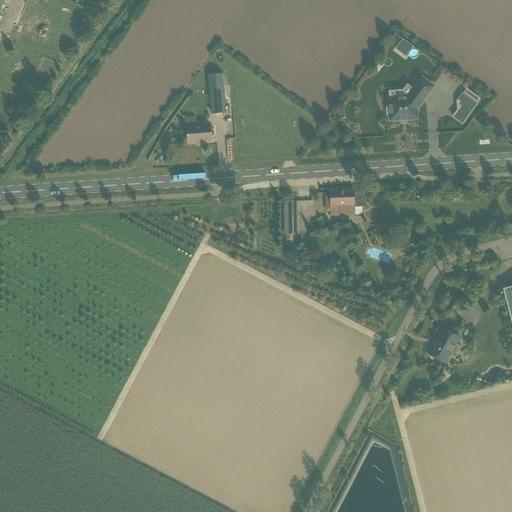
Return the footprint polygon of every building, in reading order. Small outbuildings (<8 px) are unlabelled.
[(417,110),(434,87),(422,79),(410,95),(408,98),(389,100),(389,103),(386,107),(387,115),(390,118),(390,121),(418,119),(417,110)] [(210,85),(210,95),(212,115),(226,114),(224,92),(223,84),(210,85)] [(461,124),(476,103),(464,94),(449,115),(461,124)] [(188,144),(212,142),(210,126),(196,128),(196,118),(186,118),(188,144)] [(354,193),(354,191),(331,192),(332,217),(355,216),(355,208),(366,207),(365,196),(362,192),(354,193)] [(284,202),(284,225),(298,225),(298,202),(284,202)] [(406,256),(413,252),(415,251),(412,246),(410,247),(408,242),(401,246),(406,256)] [(511,287),(503,289),(511,324),(511,287)] [(443,329),(436,341),(437,341),(434,347),(433,346),(429,355),(446,365),(451,355),(456,357),(461,347),(457,345),(460,338),(443,329)]
